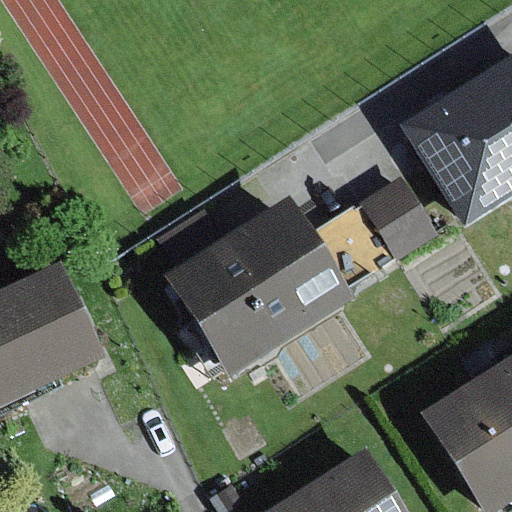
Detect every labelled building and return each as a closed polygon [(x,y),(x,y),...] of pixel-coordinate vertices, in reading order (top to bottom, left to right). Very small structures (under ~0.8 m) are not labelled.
[(511,53),(391,129),(458,236),(511,202),(511,53)] [(399,183),(360,208),(396,263),(435,239),(399,183)] [(283,207),(160,286),(226,387),(349,308),(340,296),(304,240),(283,207)] [(351,210),(304,240),(340,296),(387,266),(351,210)] [(55,270),(0,294),(0,412),(100,368),(55,270)] [(511,358),(416,419),(475,511),(499,511),(511,504),(511,358)] [(395,511),(360,455),(268,511),(395,511)] [(231,488),(209,501),(215,511),(231,511),(241,506),(231,488)]
